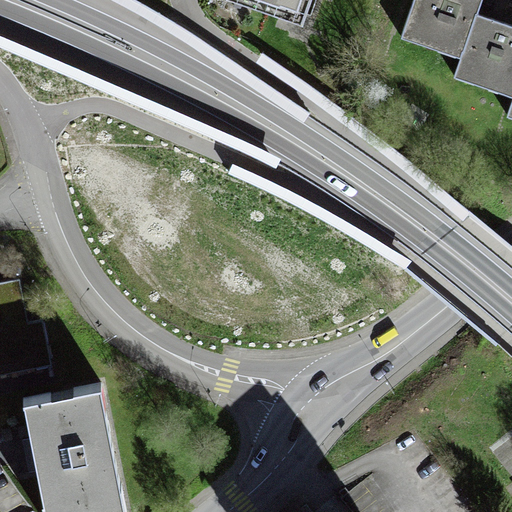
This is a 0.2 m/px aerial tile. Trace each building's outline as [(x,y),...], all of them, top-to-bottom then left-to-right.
[(253,0),(305,15),(309,0),(253,0)] [(413,0),(403,29),(461,51),(474,14),(479,0),(413,0)] [(454,70),(511,90),(511,27),(504,25),(474,14),(461,51),(454,70)] [(0,285),(0,374),(38,368),(22,282),(0,285)] [(123,511),(100,386),(24,400),(44,511),(123,511)] [(511,429),(489,448),(511,477),(511,429)]
